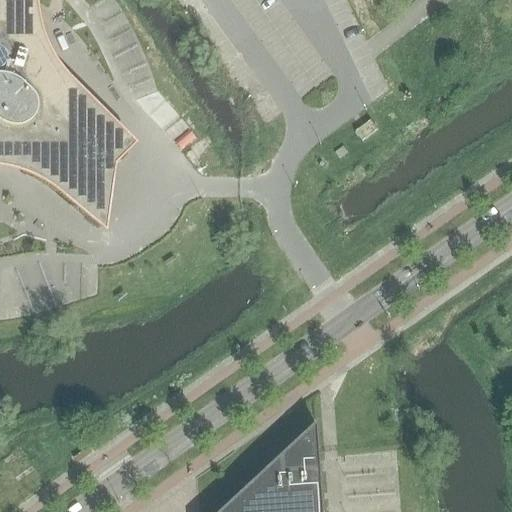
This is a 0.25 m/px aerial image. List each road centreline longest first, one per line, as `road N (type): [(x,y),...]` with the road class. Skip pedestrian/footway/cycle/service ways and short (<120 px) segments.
road 1 (secondary): [(78,511),(346,322)]
road 2 (secondary): [(346,322),(511,207)]
road 3 (unclassified): [(346,322),(282,224),(277,194)]
